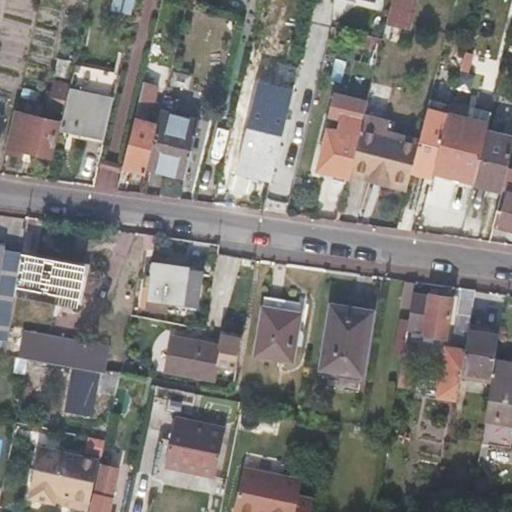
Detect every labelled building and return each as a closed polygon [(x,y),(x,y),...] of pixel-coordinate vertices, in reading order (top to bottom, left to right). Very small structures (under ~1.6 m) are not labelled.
[(115,0),(112,10),(133,16),(137,0),(115,0)] [(370,0),(334,0),(369,8),(370,0)] [(393,0),(390,22),(412,26),(415,0),(393,0)] [(170,29),(156,26),(135,115),(146,117),(148,109),(151,109),(170,29)] [(67,109),(62,127),(107,137),(116,100),(122,72),(78,61),(71,89),(71,90),(67,109)] [(71,90),(58,87),(54,106),(67,109),(71,90)] [(273,178),(293,98),(280,95),(269,137),(244,130),(235,168),(273,178)] [(432,173),(473,183),(486,130),(487,124),(465,119),(468,109),(450,105),(447,115),(432,173)] [(432,173),(447,115),(428,111),(420,138),(419,144),(413,164),(412,169),(432,173)] [(52,157),(60,123),(35,117),(16,113),(7,151),(25,156),(26,151),(52,157)] [(199,124),(161,113),(158,126),(148,170),(186,179),(199,124)] [(340,122),(362,128),(364,118),(342,113),(340,122)] [(413,164),(419,144),(386,136),(388,131),(390,121),(365,115),(364,118),(362,128),(358,142),(352,169),(409,182),(411,173),(412,169),(413,164)] [(123,168),(147,174),(148,170),(158,126),(134,120),(123,168)] [(511,145),(511,137),(486,130),(473,183),(501,189),(506,170),(511,145)] [(420,138),(388,131),(386,136),(419,144),(420,138)] [(325,172),(350,176),(352,169),(358,142),(325,134),(319,159),(327,161),(325,172)] [(409,182),(352,169),(350,176),(407,190),(408,185),(409,182)] [(492,226),(511,231),(511,171),(506,170),(501,189),(501,191),(500,192),(492,226)] [(121,173),(118,189),(128,190),(132,176),(121,173)] [(344,209),(358,213),(365,183),(351,180),(344,209)] [(21,259),(83,269),(82,273),(89,274),(91,263),(22,251),(21,259)] [(83,269),(21,259),(16,293),(77,303),(82,273),(83,269)] [(163,273),(153,272),(149,298),(195,305),(200,278),(188,276),(188,271),(164,267),(163,273)] [(476,281),(461,279),(457,304),(473,306),(475,290),(476,281)] [(265,296),(263,308),(300,314),(296,338),(301,339),(307,304),(265,296)] [(429,299),(411,296),(406,331),(422,333),(422,337),(445,340),(450,300),(430,296),(429,299)] [(371,312),(333,305),(323,367),(362,373),(371,312)] [(300,314),(263,308),(254,355),(292,360),(294,343),(300,344),(301,339),(296,338),(300,314)] [(101,373),(108,375),(112,348),(24,333),(19,358),(28,360),(75,369),(101,373)] [(465,354),(462,374),(494,379),(497,363),(501,337),(469,333),(465,354)] [(220,344),(172,337),(167,369),(214,377),(220,344)] [(403,350),(397,390),(408,391),(411,372),(414,372),(417,352),(403,350)] [(438,400),(458,404),(462,374),(465,354),(446,351),(438,400)] [(511,365),(497,363),(494,379),(485,445),(511,449),(511,365)] [(96,397),(101,373),(75,369),(68,408),(94,412),(96,397)] [(108,375),(101,373),(96,397),(116,401),(121,377),(108,375)] [(224,433),(167,423),(157,468),(214,478),(224,433)] [(90,504),(100,461),(40,446),(28,497),(54,504),(56,495),(90,504)] [(511,468),(480,478),(475,508),(511,496),(511,468)] [(100,470),(90,511),(100,511),(106,486),(122,489),(125,475),(100,470)] [(243,470),(234,511),(310,511),(314,498),(302,495),(305,482),(243,470)]
